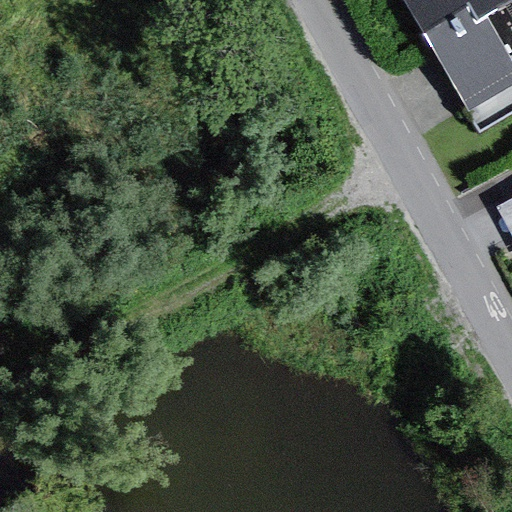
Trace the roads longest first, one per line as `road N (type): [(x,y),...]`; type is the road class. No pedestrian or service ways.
road 1 (track): [(430,181),(0,386)]
road 2 (residential): [(511,332),(328,0)]
